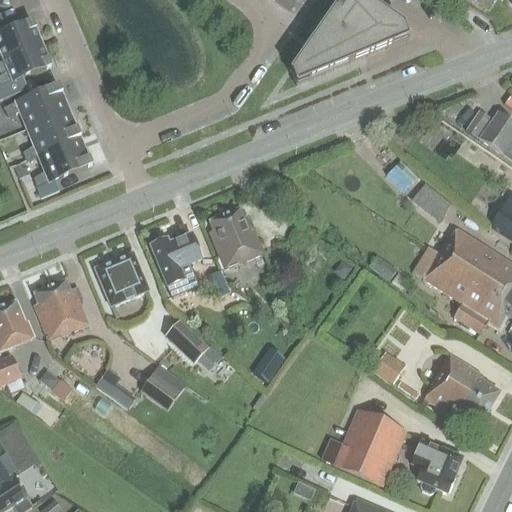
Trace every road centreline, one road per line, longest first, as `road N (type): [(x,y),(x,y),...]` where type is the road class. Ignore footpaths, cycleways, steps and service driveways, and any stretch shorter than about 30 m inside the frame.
road 1 (tertiary): [(143,199),(461,70)]
road 2 (residential): [(114,145),(220,104),(234,91),(276,24),(242,0)]
road 3 (residential): [(53,0),(114,145)]
road 4 (tertiary): [(0,263),(143,199)]
